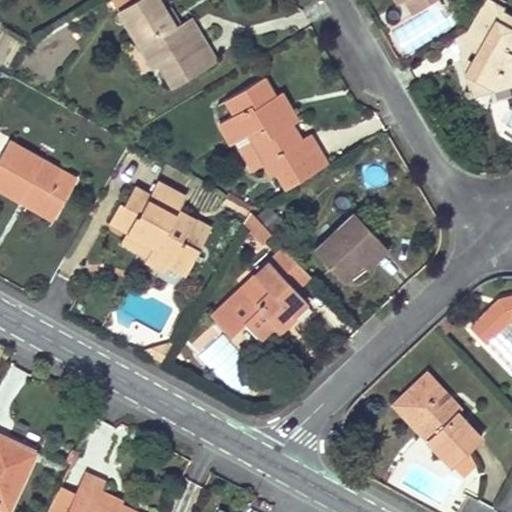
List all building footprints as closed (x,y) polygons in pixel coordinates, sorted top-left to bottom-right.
[(158,0),(138,0),(120,10),(138,43),(150,66),(159,61),(167,77),(186,67),(182,59),(205,46),(190,21),(175,29),(158,0)] [(401,0),(408,11),(427,0),(401,0)] [(506,10),(489,0),(483,0),(466,30),(481,39),(462,72),(494,90),(511,86),(511,18),(505,14),(506,10)] [(138,43),(126,50),(141,77),(153,70),(150,66),(138,43)] [(186,67),(167,77),(171,85),(213,60),(205,46),(182,59),(186,67)] [(263,77),(225,98),(233,114),(218,122),(231,144),(234,142),(247,135),(264,164),(271,176),(278,172),(286,189),(325,165),(315,147),(307,153),(299,139),(291,125),(274,97),(263,77)] [(281,93),(274,97),(291,125),(297,121),(281,93)] [(308,134),(299,139),(307,153),(315,147),(308,134)] [(247,135),(234,142),(250,171),(264,164),(247,135)] [(9,140),(0,155),(0,190),(19,201),(23,195),(56,213),(76,178),(9,140)] [(185,198),(156,182),(148,195),(133,187),(124,204),(120,201),(109,220),(128,231),(153,244),(148,254),(145,259),(164,270),(168,264),(185,272),(198,249),(183,241),(194,221),(178,210),(185,198)] [(23,195),(19,201),(52,220),(56,213),(23,195)] [(354,212),(313,250),(342,282),(363,263),(361,261),(382,243),(354,212)] [(209,228),(194,221),(183,241),(198,249),(209,228)] [(153,244),(128,231),(122,240),(148,254),(153,244)] [(283,247),(218,309),(237,330),(244,322),(259,338),(284,315),(287,318),(292,315),(305,303),(294,289),(310,275),(283,247)] [(511,288),(466,310),(479,336),(511,320),(511,288)] [(218,309),(211,315),(229,336),(237,330),(218,309)] [(152,347),(166,356),(174,343),(152,347)] [(147,357),(161,365),(166,356),(152,347),(147,357)] [(426,373),(391,403),(426,440),(432,435),(403,404),(432,379),(426,373)] [(461,410),(432,379),(403,404),(432,435),(426,440),(451,466),(481,439),(457,413),(461,410)] [(0,439),(0,508),(5,511),(31,455),(0,439)] [(85,474),(66,511),(132,511),(118,505),(114,511),(113,511),(94,502),(97,494),(103,483),(85,474)] [(114,511),(118,505),(97,494),(94,502),(113,511),(114,511)]
